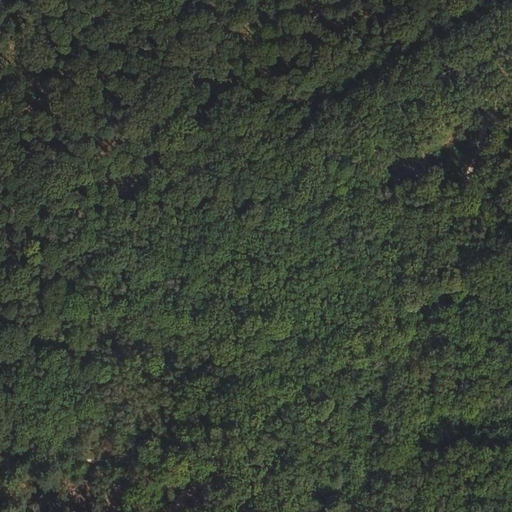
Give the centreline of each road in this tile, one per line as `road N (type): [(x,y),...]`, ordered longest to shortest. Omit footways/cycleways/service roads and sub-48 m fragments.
road 1 (track): [(511,69),(414,284),(364,511)]
road 2 (track): [(0,417),(97,442),(147,442),(232,424),(301,392),(406,310)]
